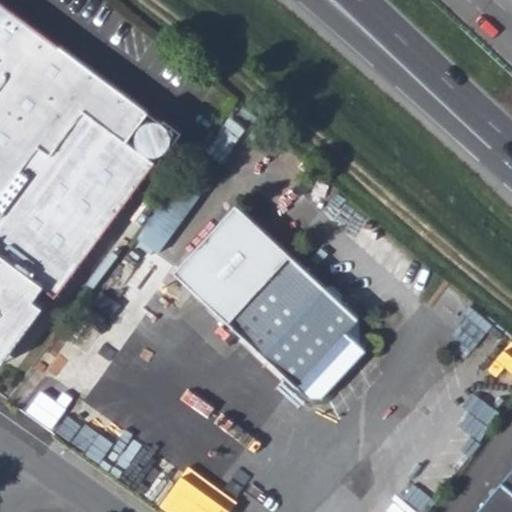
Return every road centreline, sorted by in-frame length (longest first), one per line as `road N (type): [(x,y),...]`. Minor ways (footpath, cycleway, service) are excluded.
road 1 (trunk): [(310,0),(481,153),(511,159)]
road 2 (trunk): [(361,0),(511,141)]
